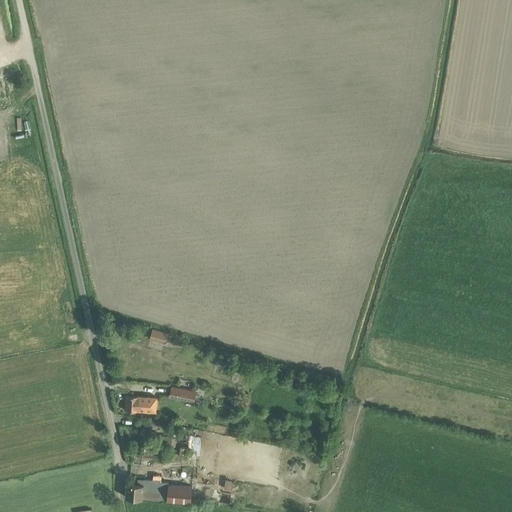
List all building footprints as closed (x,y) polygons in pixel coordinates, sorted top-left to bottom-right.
[(168,334),(152,329),(149,339),(165,344),(168,334)] [(172,386),(170,397),(193,402),(195,391),(172,386)] [(126,395),(125,410),(155,412),(156,397),(126,395)] [(190,410),(188,418),(205,421),(206,412),(190,410)] [(156,435),(155,446),(171,447),(176,447),(176,438),(172,438),(172,437),(156,435)] [(167,501),(168,484),(168,482),(161,481),(161,478),(153,478),(153,479),(138,478),(137,483),(131,482),(131,483),(127,483),(125,497),(159,499),(167,501)] [(236,489),(238,481),(229,480),(228,488),(236,489)] [(168,484),(167,501),(191,503),(191,500),(192,486),(168,484)]
